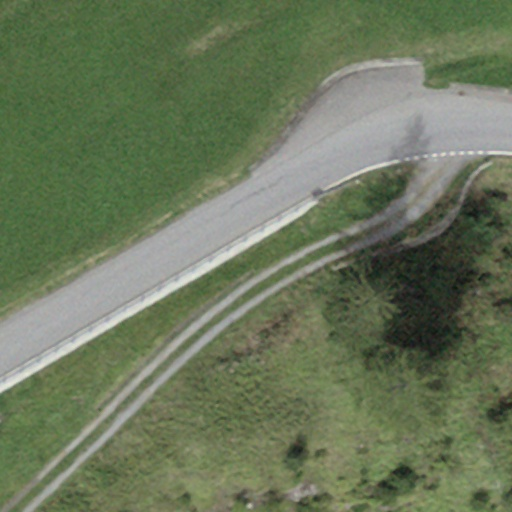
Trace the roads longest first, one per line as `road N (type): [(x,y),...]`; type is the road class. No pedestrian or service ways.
road 1 (track): [(439,121),(440,189),(429,208),(300,262),(235,302),(17,511)]
road 2 (unclassified): [(511,126),(439,121),(378,133),(0,350)]
